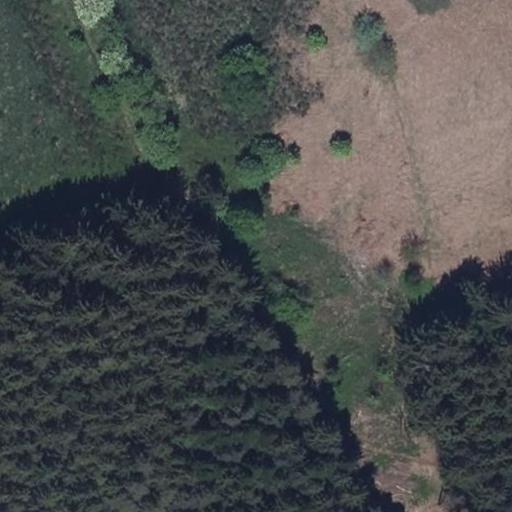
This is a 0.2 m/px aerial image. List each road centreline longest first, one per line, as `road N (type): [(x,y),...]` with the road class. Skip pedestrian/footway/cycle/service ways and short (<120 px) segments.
road 1 (track): [(70,0),(167,191),(185,511)]
road 2 (track): [(167,191),(250,289),(371,511)]
